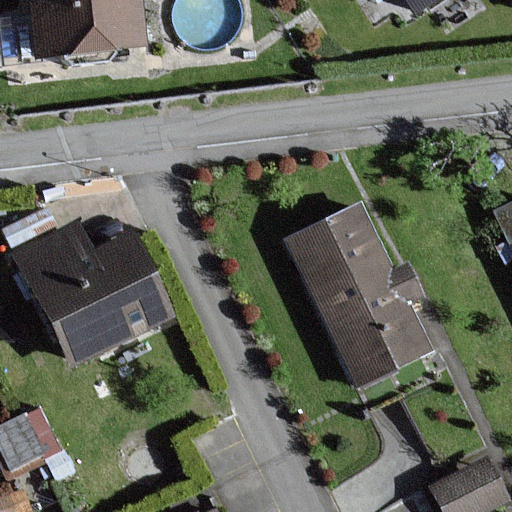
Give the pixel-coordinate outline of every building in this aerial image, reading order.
[(29,0),(36,52),(142,39),(136,0),(29,0)] [(410,0),(416,9),(429,0),(410,0)] [(360,206),(289,242),(360,383),(429,349),(409,308),(424,301),(407,266),(393,273),(360,206)] [(74,225),(17,253),(71,363),(172,314),(131,231),(88,253),(74,225)] [(486,461),(433,486),(445,511),(472,511),(503,498),(486,461)]
